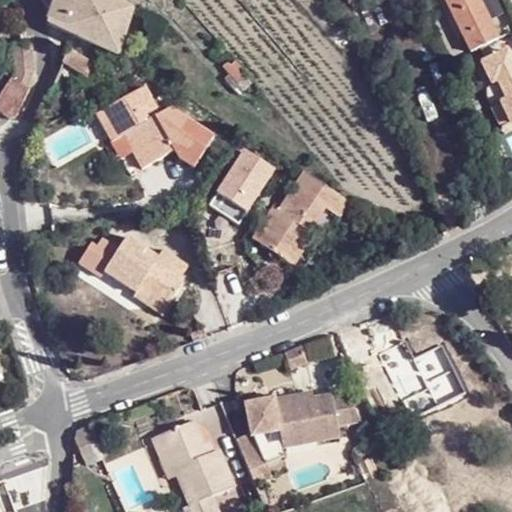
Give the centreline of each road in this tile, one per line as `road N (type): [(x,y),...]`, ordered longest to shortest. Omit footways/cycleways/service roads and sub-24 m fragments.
road 1 (residential): [(430,263),(253,343),(59,414)]
road 2 (tertiary): [(59,414),(15,281),(7,146)]
road 3 (tertiary): [(33,0),(47,64),(7,146)]
road 4 (residential): [(430,263),(511,370)]
